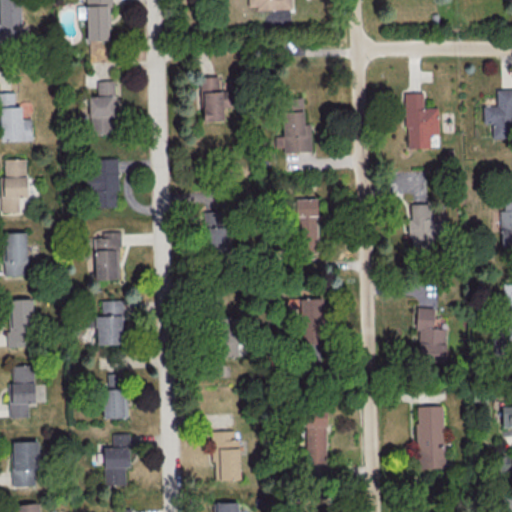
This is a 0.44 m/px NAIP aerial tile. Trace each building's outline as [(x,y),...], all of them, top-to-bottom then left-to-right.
[(0,0),(0,37),(21,37),(19,0),(0,0)] [(85,0),(86,39),(110,39),(109,0),(85,0)] [(247,0),(248,9),(291,8),(290,0),(247,0)] [(222,120),(220,75),(200,76),(202,120),(222,120)] [(113,79),(96,80),(96,95),(88,95),(89,133),(115,132),(113,79)] [(511,88),(495,89),(496,105),(482,105),(482,123),(491,123),(492,138),(511,137),(510,120),(511,119),(511,88)] [(0,140),(31,139),(30,118),(20,118),(20,105),(14,105),(13,91),(0,91),(0,140)] [(405,148),(429,147),(429,134),(438,133),(437,107),(422,107),(422,92),(404,92),(405,148)] [(282,152),(311,151),(310,123),(303,123),(302,97),(280,98),(281,135),(274,136),(274,147),(282,147),(282,152)] [(25,158),(0,158),(1,211),(18,211),(18,197),(26,196),(25,158)] [(116,158),(87,158),(87,191),(92,191),(92,206),(117,206),(116,158)] [(503,198),(503,210),(499,210),(500,247),(511,247),(511,229),(511,228),(511,190),(511,198),(503,198)] [(315,198),(295,198),(296,252),(317,251),(315,198)] [(407,238),(411,238),(411,245),(440,244),(440,223),(430,223),(429,203),(409,203),(410,217),(407,217),(407,238)] [(93,237),(94,278),(119,278),(117,230),(101,231),(101,237),(93,237)] [(4,275),(27,274),(26,231),(3,232),(4,275)] [(321,297),(299,298),(301,328),(323,327),(321,297)] [(29,298),(10,298),(10,328),(5,328),(6,347),(30,346),(29,298)] [(95,315),(95,343),(121,343),(120,299),(100,299),(101,315),(95,315)] [(417,360),(444,361),(445,328),(432,327),(433,307),(416,306),(415,329),(418,329),(417,360)] [(27,402),(33,402),(33,364),(9,365),(10,416),(27,416),(27,402)] [(120,384),(120,368),(106,369),(107,385),(120,384)] [(103,417),(126,417),(125,388),(102,388),(103,417)] [(416,468),(444,467),(441,404),(414,405),(416,468)] [(305,462),(325,462),(325,411),(304,411),(305,462)] [(211,430),(212,479),(239,479),(238,439),(233,439),(233,430),(211,430)] [(128,432),(111,433),(112,446),(102,447),(103,485),(124,484),(124,467),(129,467),(128,432)] [(11,441),(12,485),(37,484),(36,440),(11,441)] [(236,511),(237,501),(215,502),(214,511),(236,511)] [(15,511),(39,511),(40,503),(15,503),(15,511)]
